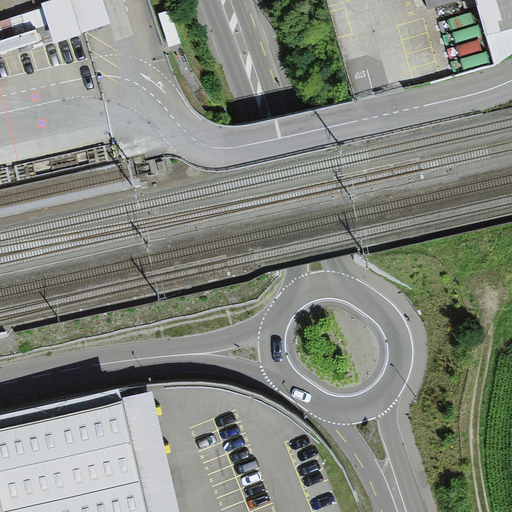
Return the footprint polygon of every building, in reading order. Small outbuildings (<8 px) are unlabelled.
[(81,32),(71,0),(54,0),(42,4),(53,40),(81,32)] [(103,0),(71,0),(81,32),(111,23),(103,0)] [(467,0),(427,0),(430,10),(467,0)] [(511,51),(511,0),(476,0),(495,63),(511,51)] [(0,417),(121,390),(116,377),(0,403),(0,417)] [(181,511),(152,384),(121,390),(148,511),(181,511)] [(148,511),(121,390),(0,417),(0,511),(148,511)] [(361,511),(328,426),(306,435),(298,416),(282,422),(293,448),(317,511),(361,511)]
